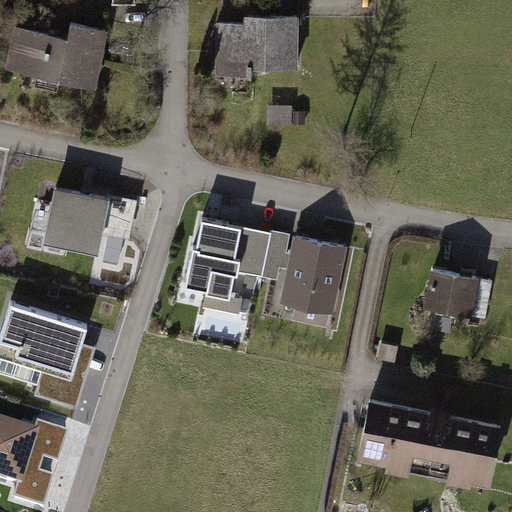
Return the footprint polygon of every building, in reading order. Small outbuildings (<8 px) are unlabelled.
[(239,25),(208,25),(208,79),(241,79),(241,68),(293,68),(293,18),(239,18),(239,25)] [(59,37),(13,28),(5,71),(92,88),(103,31),(62,23),(59,37)] [(139,198),(54,181),(42,238),(99,250),(102,231),(131,237),(139,198)] [(243,226),(204,218),(198,245),(195,245),(187,283),(228,292),(233,270),(238,271),(241,256),(236,255),(243,226)] [(350,244),(295,233),(282,299),(336,310),(350,244)] [(472,277),(424,268),(416,307),(464,316),(472,277)] [(89,326),(12,302),(0,341),(0,353),(44,368),(37,390),(79,403),(97,344),(84,340),(89,326)] [(396,348),(377,344),(374,360),(393,364),(396,348)] [(495,424),(361,397),(349,459),(483,486),(495,424)] [(39,426),(0,414),(0,473),(22,481),(39,426)] [(40,420),(39,426),(22,481),(18,494),(46,503),(55,474),(40,470),(45,455),(59,460),(68,429),(40,420)]
